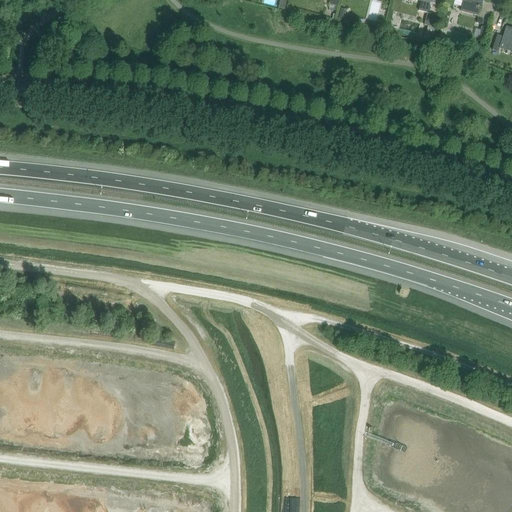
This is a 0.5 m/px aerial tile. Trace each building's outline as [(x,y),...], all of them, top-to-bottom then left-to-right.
[(338,0),(331,0),(329,10),(336,12),(338,0)] [(415,0),(421,1),(419,11),(427,13),(430,2),(435,3),(435,0),(415,0)] [(454,0),(463,2),(461,11),(478,16),(482,1),(477,0),(454,0)] [(341,9),(339,18),(345,20),(347,10),(341,9)] [(436,28),(439,16),(431,14),(428,13),(425,25),(428,26),(425,41),(432,43),(436,28)] [(497,35),(492,50),(498,52),(499,48),(511,52),(511,28),(506,26),(503,37),(497,35)] [(478,39),(484,40),(487,28),(481,27),(478,39)]
